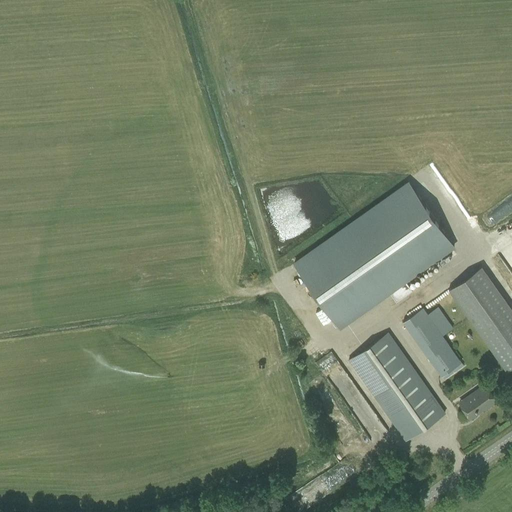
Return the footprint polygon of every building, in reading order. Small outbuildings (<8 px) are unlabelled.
[(405,280),(454,245),(409,182),(294,263),(339,327),(389,292),(396,301),(412,290),(405,280)] [(448,289),(507,371),(511,367),(511,309),(481,266),(448,289)] [(422,307),(402,321),(442,376),(461,361),(422,307)] [(349,360),(400,432),(405,440),(445,413),(388,332),(349,360)] [(459,403),(464,410),(470,418),(479,412),(478,411),(484,407),(485,409),(497,400),(486,384),(459,403)]
